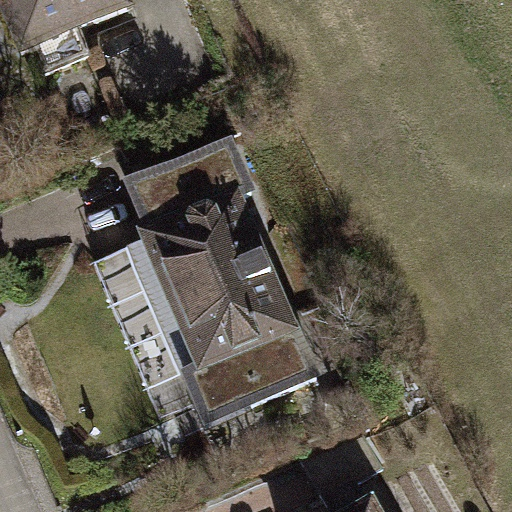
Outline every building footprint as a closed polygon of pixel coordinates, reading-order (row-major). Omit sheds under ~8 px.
[(0,0),(0,3),(22,55),(33,50),(45,77),(89,58),(78,31),(129,9),(125,0),(0,0)] [(252,197),(231,148),(127,191),(147,239),(131,246),(133,251),(129,253),(182,378),(200,371),(201,374),(186,380),(207,429),(317,382),(296,332),(293,334),(238,203),(252,197)] [(421,388),(402,397),(411,414),(429,405),(421,388)] [(302,461),(325,500),(357,482),(382,467),(365,433),(302,461)] [(331,511),(373,511),(357,482),(325,500),(331,511)]
